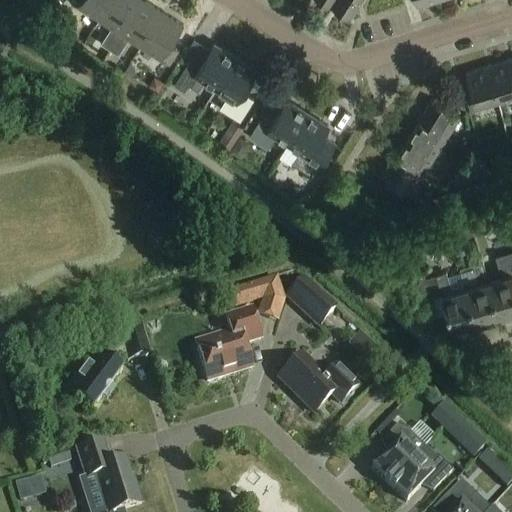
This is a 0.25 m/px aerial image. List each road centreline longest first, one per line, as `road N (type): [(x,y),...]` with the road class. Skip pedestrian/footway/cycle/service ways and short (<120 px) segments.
road 1 (residential): [(511,17),(345,64),(326,61),(232,0)]
road 2 (residential): [(186,511),(166,444),(207,425),(254,414),(314,469)]
